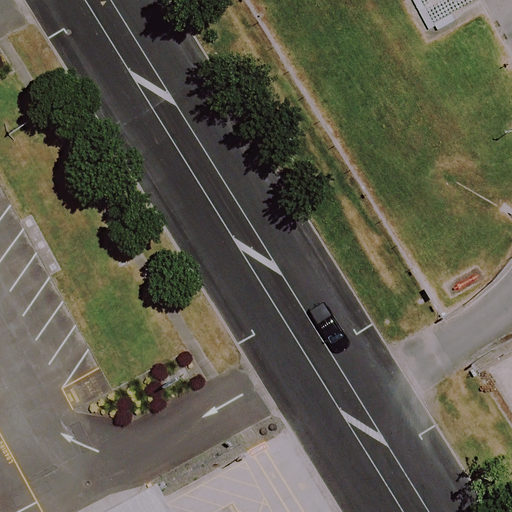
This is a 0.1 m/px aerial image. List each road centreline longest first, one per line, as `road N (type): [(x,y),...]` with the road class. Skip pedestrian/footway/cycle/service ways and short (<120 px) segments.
road 1 (tertiary): [(96,0),(417,511)]
road 2 (unknown): [(511,345),(441,401),(373,440)]
